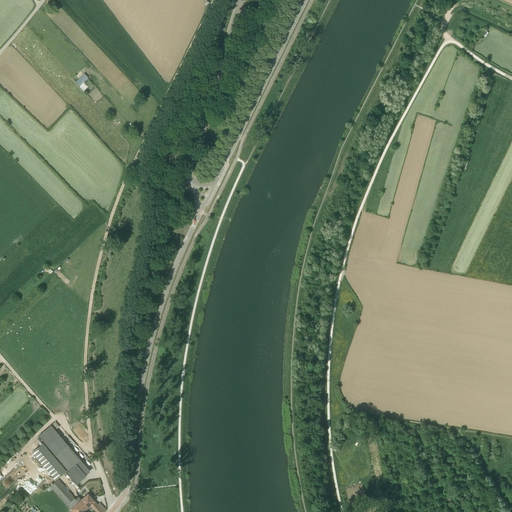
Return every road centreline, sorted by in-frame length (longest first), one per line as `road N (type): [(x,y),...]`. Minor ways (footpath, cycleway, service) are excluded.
road 1 (unclassified): [(341,511),(328,365),(343,265),(372,177),(444,44),(452,40),(511,78)]
road 2 (track): [(92,454),(84,376),(100,254),(122,185),(213,0)]
road 3 (tertiary): [(110,511),(130,478),(153,327),(200,211)]
road 4 (tertiary): [(213,185),(304,0)]
road 5 (unclassified): [(193,183),(188,162),(239,0)]
